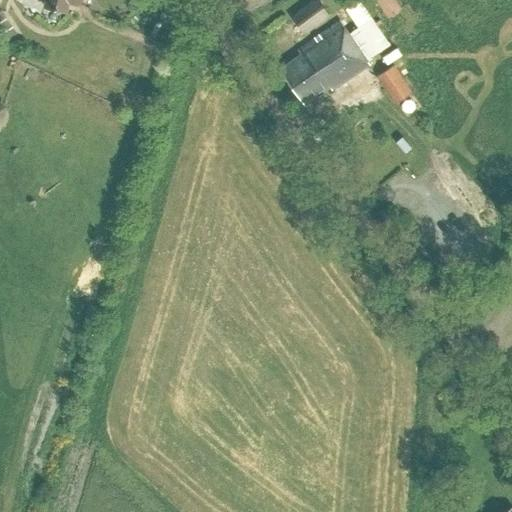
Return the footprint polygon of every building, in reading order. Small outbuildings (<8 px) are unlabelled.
[(80,5),(80,0),(46,0),(45,8),(53,10),(53,11),(56,11),(56,10),(64,12),(67,2),(80,5)] [(310,0),(289,16),(303,34),(328,15),(316,0),(310,0)] [(374,0),(388,18),(401,9),(394,0),(374,0)] [(304,103),(337,81),(339,84),(369,64),(366,60),(388,45),(371,19),(349,33),(340,21),(297,49),(299,53),(279,66),(304,103)] [(412,90),(400,75),(384,87),(395,102),(412,90)]
